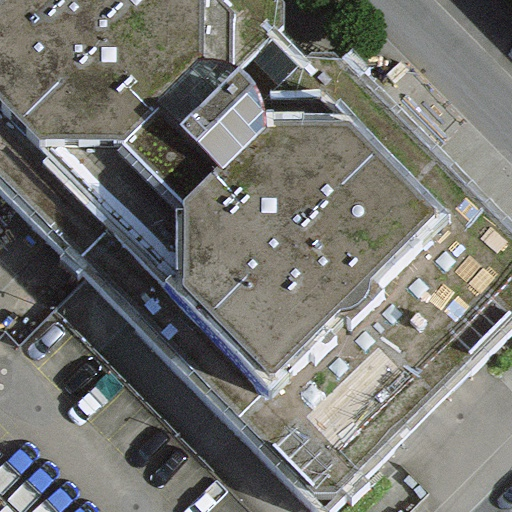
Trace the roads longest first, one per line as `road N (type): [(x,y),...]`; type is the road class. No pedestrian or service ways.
road 1 (unknown): [(293,511),(106,313)]
road 2 (residential): [(394,0),(511,119)]
